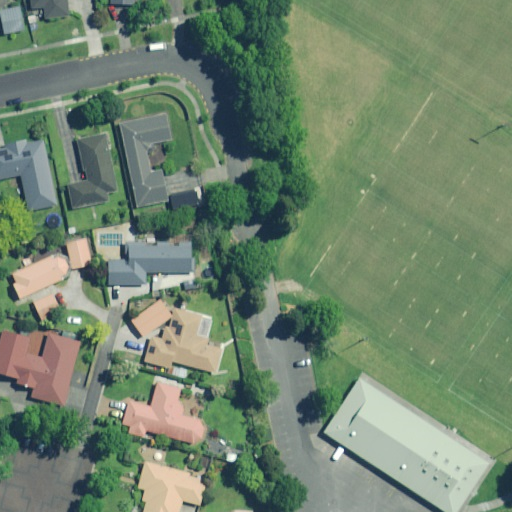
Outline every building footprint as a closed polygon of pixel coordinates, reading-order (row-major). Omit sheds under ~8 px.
[(30,0),(31,9),(45,8),(46,19),(69,17),(67,0),(30,0)] [(25,31),(21,8),(1,11),(5,34),(25,31)] [(139,208),(168,201),(161,170),(153,172),(147,144),(171,139),(165,113),(119,124),(139,208)] [(116,192),(104,134),(79,140),(88,182),(70,186),(75,209),(108,202),(107,194),(116,192)] [(57,206),(43,141),(0,149),(0,179),(21,175),(29,211),(57,206)] [(94,265),(89,239),(67,244),(73,270),(94,265)] [(194,273),(194,244),(127,243),(127,259),(108,259),(107,285),(149,285),(149,273),(194,273)] [(71,276),(60,253),(10,276),(20,299),(71,276)] [(59,310),(53,294),(34,302),(40,317),(59,310)] [(172,317),(161,301),(132,321),(144,337),(172,317)] [(203,317),(175,309),(170,328),(166,327),(162,340),(152,338),(145,362),(170,368),(172,362),(216,373),(222,350),(206,345),(208,338),(198,335),(203,317)] [(31,337),(3,330),(0,339),(0,374),(18,379),(17,384),(34,389),(31,398),(64,406),(80,343),(49,335),(43,359),(27,355),(31,337)] [(359,375),(322,432),(446,511),(455,511),(490,459),(359,375)] [(181,388),(158,382),(151,406),(129,400),(122,424),(131,427),(129,433),(146,438),(148,431),(200,446),(206,423),(181,416),(184,404),(178,403),(181,388)] [(205,480),(146,463),(138,488),(146,490),(143,501),(147,503),(144,511),(179,511),(183,501),(198,505),(205,480)]
